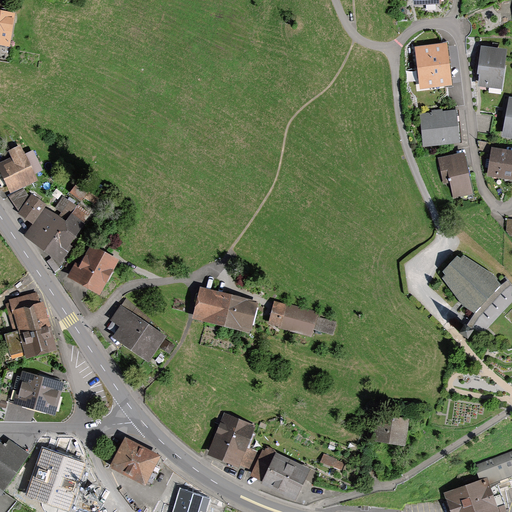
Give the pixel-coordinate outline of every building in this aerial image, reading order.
[(9,13),(0,11),(0,44),(9,46),(13,18),(8,18),(9,13)] [(500,89),(506,49),(479,45),(475,74),(477,74),(476,86),(500,89)] [(418,48),(420,92),(453,90),(451,47),(418,48)] [(511,139),(511,97),(507,97),(500,137),(511,139)] [(459,142),(456,109),(440,111),(440,108),(429,109),(429,111),(417,113),(420,146),(459,142)] [(491,133),(494,115),(482,113),(479,131),(491,133)] [(38,180),(35,174),(43,170),(33,150),(25,154),(20,144),(8,150),(11,157),(0,162),(0,172),(10,194),(23,187),(38,180)] [(511,179),(511,149),(491,146),(485,175),(511,179)] [(473,194),(464,151),(437,157),(442,183),(449,182),(452,198),(473,194)] [(76,184),(69,193),(81,202),(88,192),(76,184)] [(32,194),(30,196),(23,187),(10,194),(8,195),(19,212),(17,214),(32,224),(44,207),(46,204),(32,194)] [(76,204),(63,195),(54,208),(61,212),(58,216),(44,207),(32,224),(23,236),(43,250),(76,204)] [(91,214),(76,204),(43,250),(63,264),(75,248),(69,244),(91,214)] [(100,296),(118,260),(86,242),(67,277),(100,296)] [(460,259),(457,257),(443,272),(446,275),(443,278),(443,279),(444,278),(464,304),(463,305),(475,313),(501,285),(492,275),(491,275),(463,258),(464,257),(463,256),(460,259)] [(194,317),(252,332),(260,299),(202,285),(194,317)] [(8,297),(17,328),(3,332),(9,353),(23,349),(25,357),(57,348),(43,299),(39,300),(36,289),(8,297)] [(282,302),(282,303),(272,301),(266,324),(276,326),(275,328),(310,337),(312,330),(315,315),(317,311),(282,302)] [(133,314),(122,307),(113,320),(120,325),(112,337),(149,362),(159,347),(165,338),(166,337),(147,324),(133,314)] [(137,308),(133,314),(147,324),(150,320),(137,308)] [(331,334),(334,320),(315,315),(312,330),(331,334)] [(472,330),(465,326),(460,333),(468,338),(472,330)] [(169,354),(175,345),(165,338),(159,347),(169,354)] [(53,413),(62,379),(20,367),(11,401),(53,413)] [(246,444),(254,423),(222,410),(205,454),(237,466),(238,463),(246,466),(254,447),(246,444)] [(403,443),(407,415),(375,411),(371,439),(403,443)] [(143,484),(159,453),(123,434),(107,465),(143,484)] [(29,451),(8,436),(3,442),(0,439),(0,486),(2,488),(29,451)] [(308,467),(274,451),(272,447),(264,443),(248,473),(260,480),(259,484),(293,500),(308,467)] [(511,448),(490,456),(498,477),(500,481),(511,476),(511,448)] [(69,508),(83,465),(43,452),(29,495),(69,508)] [(338,459),(324,453),(320,462),(343,471),(346,463),(337,460),(338,459)] [(501,484),(500,481),(498,477),(490,456),(475,462),(479,473),(463,479),(464,482),(443,490),(450,511),(494,511),(499,510),(498,510),(508,506),(504,486),(502,487),(499,488),(498,486),(501,484)] [(0,511),(2,511),(15,497),(2,488),(0,486),(0,511)] [(135,511),(136,511),(141,509),(124,486),(118,490),(135,511)] [(209,498),(181,490),(174,511),(198,511),(199,510),(205,511),(209,498)]
